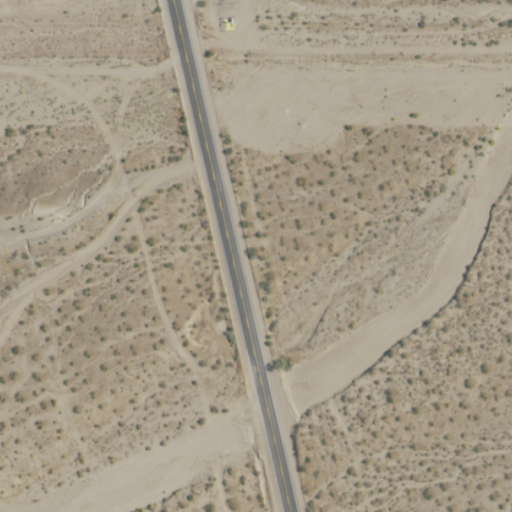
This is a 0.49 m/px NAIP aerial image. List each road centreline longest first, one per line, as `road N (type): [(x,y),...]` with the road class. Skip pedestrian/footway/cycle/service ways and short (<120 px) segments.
road 1 (primary): [(292,511),(174,0)]
road 2 (track): [(0,65),(191,68)]
